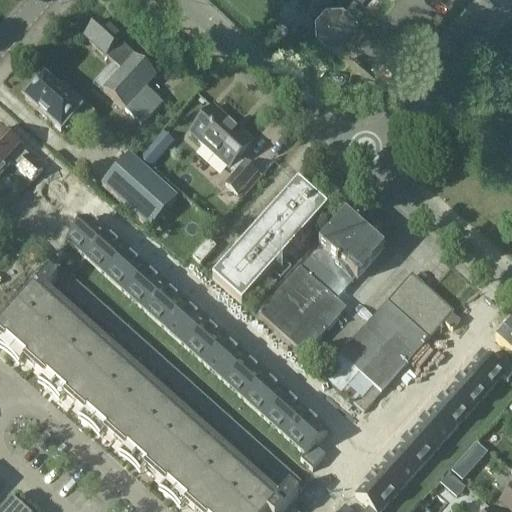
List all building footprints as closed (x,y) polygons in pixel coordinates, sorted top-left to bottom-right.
[(324,0),(316,10),(317,25),(328,34),(343,33),(352,42),(363,30),(353,22),(352,7),(349,4),(352,0),(355,0),(365,8),(372,0),(344,0),(324,0)] [(140,127),(159,106),(144,92),(156,79),(118,44),(121,41),(99,21),(83,39),(120,73),(102,93),(140,127)] [(43,81),(35,90),(31,89),(25,96),(27,100),(25,102),(60,134),(64,130),(66,132),(78,123),(83,128),(94,116),(62,88),(57,94),(43,81)] [(236,197),(257,174),(245,164),(243,166),(236,161),(251,144),(213,109),(189,136),(227,171),(229,169),(236,175),(225,187),(236,197)] [(31,184),(41,172),(0,134),(0,176),(10,165),(31,184)] [(150,173),(173,145),(162,136),(139,163),(150,173)] [(126,209),(152,179),(129,158),(102,188),(126,209)] [(149,230),(176,200),(152,179),(126,209),(149,230)] [(241,306),(327,210),(297,183),(211,280),(241,306)] [(318,247),(319,249),(299,271),(258,317),(304,358),(345,313),(348,317),(358,304),(345,293),(355,281),(357,282),(384,252),(345,217),(318,247)] [(86,220),(66,243),(86,261),(106,239),(86,220)] [(106,239),(86,261),(106,279),(126,257),(106,239)] [(199,267),(215,249),(208,242),(192,260),(199,267)] [(126,257),(106,279),(126,297),(146,275),(126,257)] [(265,499),(41,300),(56,283),(265,469),(273,460),(56,266),(0,327),(0,340),(4,345),(7,342),(16,350),(15,352),(17,354),(18,352),(27,360),(25,363),(33,371),(33,372),(35,374),(36,373),(44,381),(47,378),(56,386),(55,388),(57,390),(58,388),(68,396),(65,399),(74,407),(73,408),(75,410),(76,409),(85,417),(87,414),(96,422),(95,423),(97,425),(99,424),(108,432),(105,435),(114,443),(113,444),(116,446),(116,445),(125,452),(128,450),(137,458),(135,459),(138,461),(139,460),(148,468),(146,471),(154,479),(156,482),(157,481),(165,488),(168,486),(177,494),(176,495),(178,497),(179,496),(189,504),(186,507),(192,511),(285,511),(298,498),(289,489),(277,502),(269,495),(265,499)] [(373,387),(382,395),(453,311),(410,274),(324,376),(357,405),(373,387)] [(146,275),(126,297),(146,315),(166,293),(146,275)] [(166,293),(146,315),(166,333),(186,311),(166,293)] [(186,311),(166,333),(186,351),(206,329),(186,311)] [(206,329),(186,351),(206,369),(226,346),(206,329)] [(226,346),(206,369),(226,387),(246,364),(226,346)] [(481,358),(463,378),(485,398),(502,380),(507,384),(511,378),(511,367),(503,360),(495,369),(481,358)] [(246,364),(226,387),(246,405),(266,382),(246,364)] [(463,378),(445,398),(467,418),(485,398),(463,378)] [(266,382),(246,405),(266,422),(286,400),(266,382)] [(445,398),(427,418),(449,438),(467,418),(445,398)] [(286,400),(266,422),(286,440),(306,418),(286,400)] [(306,418),(286,440),(305,457),(300,462),(312,473),(325,459),(315,450),(327,437),(306,418)] [(427,418),(409,438),(431,458),(449,438),(427,418)] [(409,438),(391,458),(414,478),(431,458),(409,438)] [(462,485),(487,457),(476,447),(451,475),(462,485)] [(391,458),(373,478),(396,498),(414,478),(391,458)] [(465,491),(449,477),(439,487),(455,501),(465,491)] [(373,478),(355,499),(368,511),(366,511),(383,511),(396,498),(373,478)] [(511,511),(511,488),(497,505),(499,506),(496,510),(494,508),(490,511),(511,511)] [(21,511),(12,503),(3,511),(21,511)]
